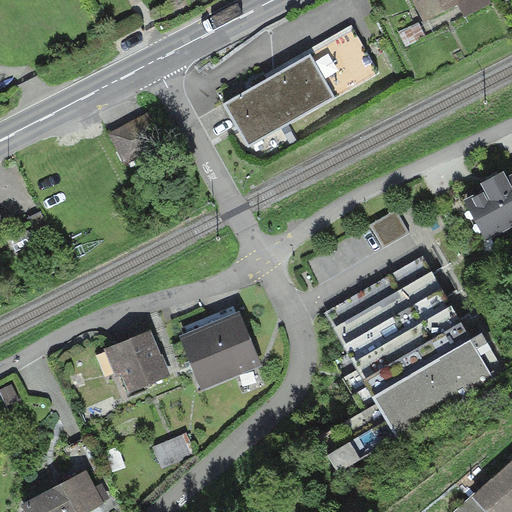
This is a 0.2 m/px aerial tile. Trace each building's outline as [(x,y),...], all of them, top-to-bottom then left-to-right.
[(416,0),(427,21),(460,3),(467,17),(494,4),(492,0),(416,0)] [(423,36),(418,28),(405,34),(410,43),(423,36)] [(355,30),(225,104),(250,147),(380,73),(355,30)] [(112,135),(126,162),(162,143),(148,116),(112,135)] [(470,203),(488,237),(511,224),(511,178),(508,181),(504,173),(484,183),(489,193),(470,203)] [(397,209),(370,225),(384,248),(411,233),(397,209)] [(0,210),(0,232),(9,229),(0,210)] [(423,255),(324,310),(397,441),(497,386),(423,255)] [(240,317),(185,340),(203,384),(259,362),(240,317)] [(149,333),(115,347),(132,390),(167,376),(149,333)] [(188,449),(183,437),(164,445),(169,456),(188,449)] [(99,466),(86,441),(65,452),(79,477),(85,474),(99,466)] [(511,511),(511,463),(457,511),(511,511)] [(79,477),(25,504),(29,511),(84,511),(100,504),(85,474),(79,477)]
